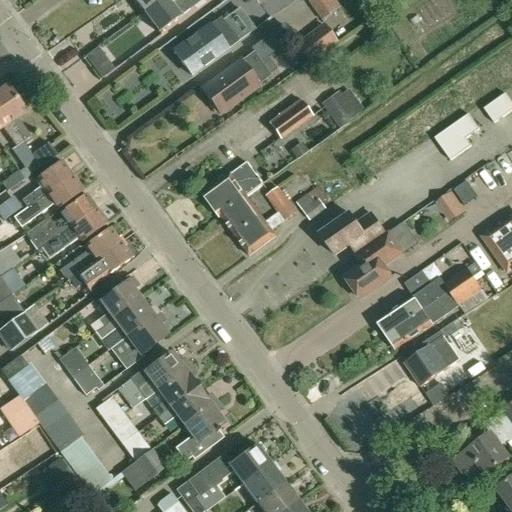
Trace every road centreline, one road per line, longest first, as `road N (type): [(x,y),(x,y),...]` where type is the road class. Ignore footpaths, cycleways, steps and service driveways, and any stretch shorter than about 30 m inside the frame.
road 1 (residential): [(340,486),(12,43)]
road 2 (residential): [(340,486),(511,378)]
